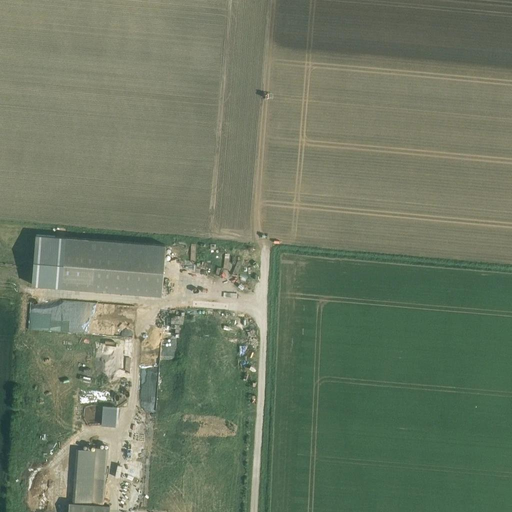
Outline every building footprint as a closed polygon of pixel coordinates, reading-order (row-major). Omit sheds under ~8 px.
[(161,295),(165,246),(109,241),(36,236),(32,285),(105,290),(161,295)] [(214,269),(221,270),(229,270),(236,271),(244,271),(246,251),(238,250),(230,250),(223,249),(215,249),(214,269)] [(189,266),(189,274),(208,274),(208,265),(189,266)] [(54,327),(55,308),(33,307),(32,326),(54,327)] [(167,359),(177,359),(177,348),(168,348),(167,359)] [(144,393),(144,404),(158,405),(158,393),(144,393)] [(119,426),(120,405),(105,405),(104,425),(119,426)] [(104,505),(108,448),(95,447),(95,449),(76,448),(72,498),(72,504),(69,504),(68,511),(109,511),(110,505),(104,505)]
